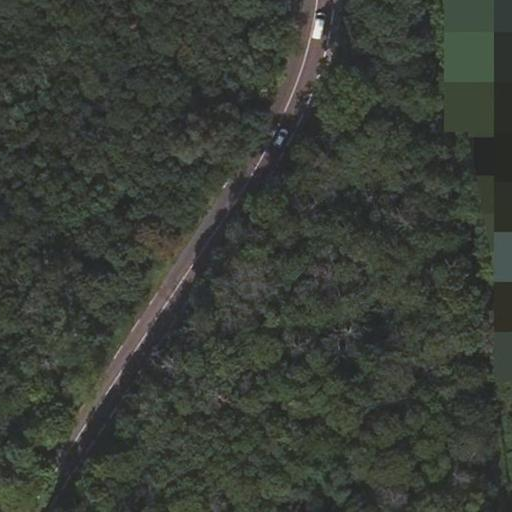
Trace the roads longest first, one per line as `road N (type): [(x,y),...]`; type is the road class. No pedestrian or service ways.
road 1 (secondary): [(323,0),(304,77),(259,166),(29,511)]
road 2 (track): [(388,0),(499,511)]
